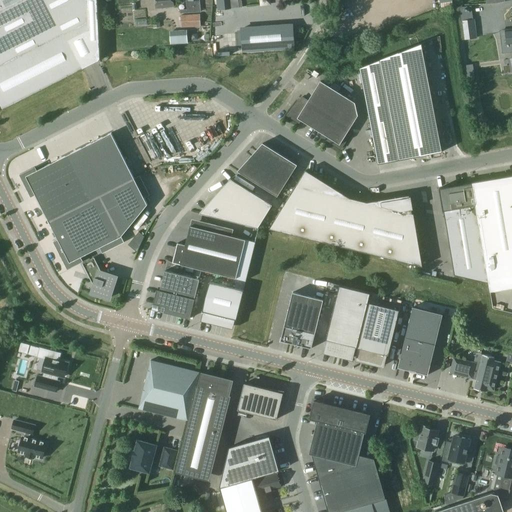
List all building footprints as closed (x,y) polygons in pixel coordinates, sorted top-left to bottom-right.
[(0,106),(2,110),(83,69),(65,34),(88,22),(87,0),(0,0),(0,17),(19,56),(0,65),(0,106)] [(116,0),(116,23),(128,24),(128,0),(116,0)] [(173,0),(155,0),(157,8),(174,6),(173,0)] [(229,0),(215,0),(217,11),(231,9),(229,0)] [(474,20),(473,20),(471,6),(459,8),(463,40),(476,38),(474,20)] [(180,15),(181,28),(200,27),(199,14),(180,15)] [(293,47),(292,25),(241,29),(243,51),(293,47)] [(511,29),(505,31),(507,45),(511,43),(511,57),(508,58),(510,69),(502,70),(503,74),(511,72),(511,29)] [(170,32),(171,44),(187,43),(186,31),(170,32)] [(422,43),(359,67),(378,164),(442,152),(422,43)] [(212,44),(212,54),(228,54),(228,44),(212,44)] [(475,80),(473,64),(462,66),(464,81),(475,80)] [(302,97),(287,116),(299,123),(300,120),(322,134),(321,137),(341,149),(349,135),(347,133),(358,115),(355,103),(320,81),(308,101),(302,97)] [(139,122),(139,113),(130,113),(130,122),(139,122)] [(20,175),(31,196),(35,194),(46,217),(132,174),(111,133),(36,171),(35,168),(20,175)] [(297,165),(262,143),(237,171),(277,196),(297,165)] [(317,177),(306,170),(269,229),(422,266),(414,214),(412,213),(411,209),(413,209),(411,197),(409,197),(409,195),(397,197),(397,199),(381,202),(381,200),(367,202),(314,189),(317,177)] [(46,217),(58,240),(54,242),(68,268),(82,261),(80,258),(121,237),(148,205),(132,174),(46,217)] [(490,292),(511,287),(511,176),(472,183),(440,189),(444,211),(454,274),(488,283),(490,292)] [(230,179),(203,209),(202,214),(258,228),(272,205),(230,179)] [(190,226),(185,246),(178,245),(178,243),(177,243),(172,263),(236,278),(245,240),(190,226)] [(92,292),(108,298),(115,277),(99,272),(98,270),(100,269),(94,257),(82,263),(88,276),(96,279),(92,292)] [(165,271),(160,290),(157,289),(154,300),(156,300),(154,308),(175,313),(175,315),(190,318),(199,279),(165,271)] [(209,282),(200,321),(234,329),(243,291),(209,282)] [(324,340),(321,351),(350,359),(353,347),(357,348),(368,303),(370,293),(335,284),(321,339),(324,340)] [(292,292),(280,341),(311,349),(323,300),(292,292)] [(357,359),(356,359),(356,360),(357,360),(357,359),(382,365),(382,366),(383,366),(383,365),(385,355),(388,356),(399,310),(368,303),(357,348),(359,349),(357,359)] [(428,375),(443,314),(412,307),(397,368),(410,371),(410,370),(416,372),(415,372),(428,375)] [(21,343),(19,351),(27,354),(29,346),(21,343)] [(60,354),(40,349),(38,357),(46,359),(46,360),(44,359),(43,363),(45,364),(43,371),(44,372),(43,377),(38,376),(35,386),(56,392),(59,382),(54,380),(56,375),(64,377),(67,363),(58,361),(60,354)] [(480,364),(476,363),(472,379),(476,380),(474,389),(486,392),(486,389),(493,391),(501,362),(493,360),(494,358),(482,355),(480,364)] [(472,379),(476,363),(453,357),(449,373),(472,379)] [(150,360),(139,409),(187,421),(199,372),(150,360)] [(196,387),(175,472),(188,475),(189,470),(202,474),(203,469),(212,471),(231,396),(229,395),(231,386),(231,385),(228,395),(220,393),(224,378),(201,373),(198,388),(196,387)] [(244,383),(238,410),(276,419),(283,393),(244,383)] [(365,433),(370,414),(314,401),(309,419),(317,421),(309,454),(312,455),(356,466),(359,455),(364,433),(365,433)] [(19,452),(20,453),(20,454),(24,455),(24,454),(26,454),(26,456),(34,458),(34,456),(36,457),(36,459),(39,460),(40,458),(42,458),(46,443),(28,439),(29,434),(32,435),(35,425),(14,420),(12,429),(25,433),(24,438),(23,437),(19,452)] [(422,426),(421,433),(417,432),(415,440),(419,441),(417,447),(433,451),(434,444),(437,445),(438,438),(436,438),(438,431),(427,429),(428,427),(422,426)] [(470,439),(454,435),(452,443),(447,442),(442,460),(448,462),(449,459),(464,462),(470,439)] [(271,436),(230,448),(220,488),(253,479),(280,472),(271,436)] [(138,440),(135,451),(133,451),(132,456),(133,457),(130,467),(149,473),(153,458),(161,460),(159,466),(173,470),(178,451),(164,448),(162,455),(154,453),(156,445),(138,440)] [(509,451),(502,449),(500,456),(497,456),(495,464),(498,465),(495,474),(502,475),(497,495),(498,496),(499,499),(506,497),(507,497),(511,477),(511,449),(509,449),(509,451)] [(339,511),(386,499),(374,459),(359,455),(356,466),(312,455),(328,511),(339,511)] [(423,482),(434,484),(439,464),(428,461),(423,482)] [(463,495),(468,476),(457,473),(452,493),(463,495)] [(261,511),(253,479),(220,488),(226,511),(261,511)] [(498,496),(497,495),(491,493),(435,511),(503,511),(499,499),(498,496)]
